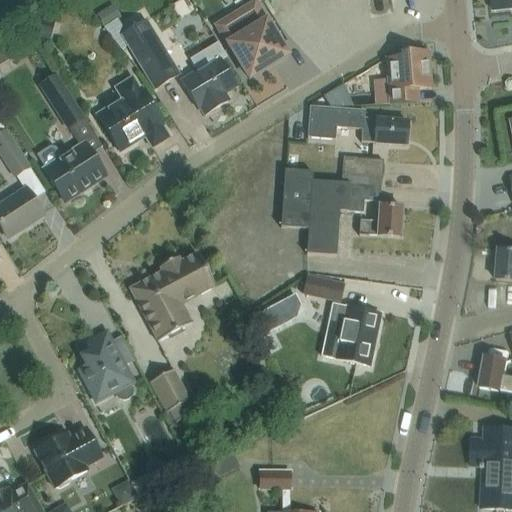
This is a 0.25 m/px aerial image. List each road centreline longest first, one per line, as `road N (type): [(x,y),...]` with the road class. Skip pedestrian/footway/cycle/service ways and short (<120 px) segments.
road 1 (residential): [(16,298),(174,170),(407,31),(456,25)]
road 2 (tertiary): [(462,73),(461,208),(402,511)]
road 3 (residential): [(16,298),(57,391),(49,404),(0,427)]
